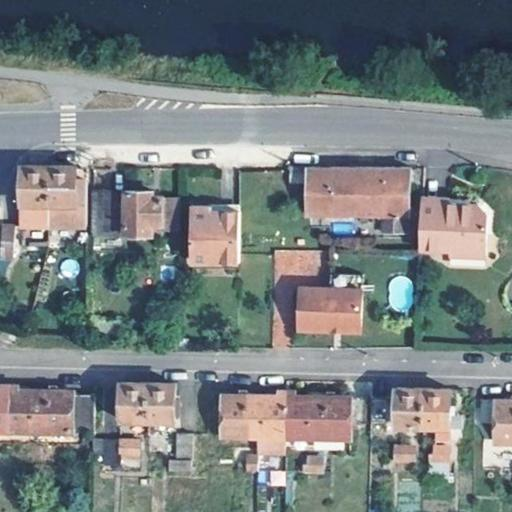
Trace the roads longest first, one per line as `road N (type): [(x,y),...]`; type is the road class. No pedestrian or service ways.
road 1 (residential): [(511,371),(0,365)]
road 2 (secondary): [(67,123),(511,128)]
